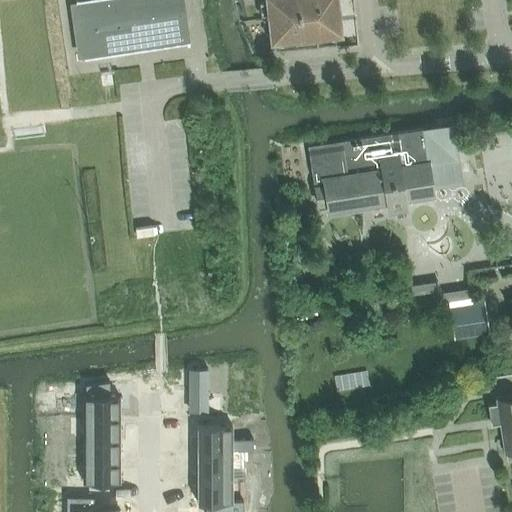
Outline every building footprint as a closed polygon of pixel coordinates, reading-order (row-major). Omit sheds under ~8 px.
[(83,57),(83,58),(189,43),(189,42),(188,42),(181,0),(75,0),(75,1),(77,1),(85,57),(83,57)] [(341,33),(337,0),(266,0),(261,1),(263,19),(269,18),(271,41),(278,40),(278,46),(297,44),(296,38),(317,36),(317,42),(336,40),(335,34),(341,33)] [(436,126),(308,146),(317,204),(327,203),(328,209),(387,200),(388,205),(405,203),(404,198),(433,194),(430,176),(444,174),(436,126)] [(355,229),(386,226),(388,239),(406,237),(403,209),(387,211),(386,204),(353,207),(355,229)] [(424,282),(404,285),(406,295),(425,292),(424,282)] [(447,299),(471,292),(469,283),(444,289),(447,299)] [(454,331),(488,326),(484,299),(450,304),(454,331)] [(511,395),(496,398),(497,404),(489,405),(489,404),(488,404),(490,421),(491,420),(496,424),(500,424),(504,452),(506,451),(507,457),(511,456),(511,302),(511,303),(511,305),(511,395)] [(511,367),(492,370),(494,395),(511,393),(511,367)] [(208,409),(208,369),(189,369),(189,393),(190,393),(190,409),(208,409)] [(85,395),(83,395),(83,416),(119,416),(119,395),(109,395),(109,381),(85,384),(85,395)] [(119,416),(83,416),(83,437),(83,439),(119,439),(119,436),(119,416)] [(232,424),(197,424),(197,428),(198,428),(198,448),(197,448),(197,449),(232,449),(244,449),(253,449),(253,438),(232,438),(232,424)] [(119,439),(83,439),(83,441),(83,461),(120,461),(119,441),(119,439)] [(232,449),(197,449),(197,451),(198,451),(198,475),(197,475),(197,477),(232,477),(232,476),(232,449)] [(120,461),(83,461),(83,482),(120,482),(120,461)] [(71,477),(54,477),(54,486),(71,486),(71,477)] [(232,477),(197,477),(197,478),(198,478),(198,498),(197,498),(197,502),(206,502),(206,511),(243,511),(244,500),(232,500),(232,477)] [(93,497),(68,497),(67,511),(120,511),(121,510),(93,510),(93,497)]
